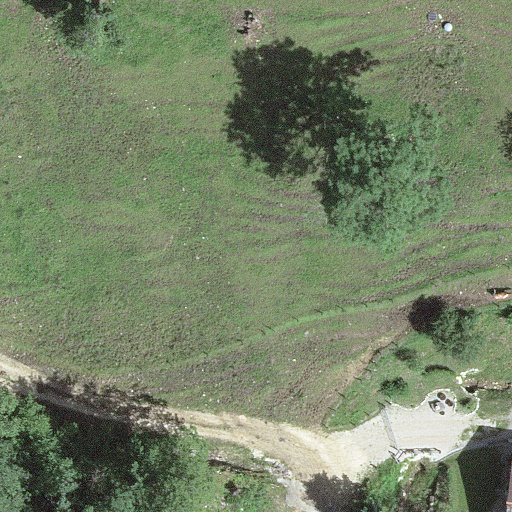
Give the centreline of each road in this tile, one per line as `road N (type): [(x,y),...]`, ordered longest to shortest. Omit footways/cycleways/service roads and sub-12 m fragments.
road 1 (track): [(334,452),(103,403),(0,370)]
road 2 (track): [(334,452),(431,421),(511,419)]
